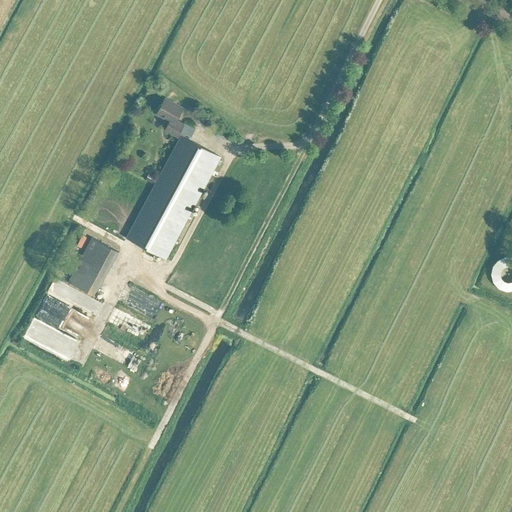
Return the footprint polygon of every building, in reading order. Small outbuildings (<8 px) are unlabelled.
[(181,135),(178,134),(183,123),(176,119),(183,107),(165,97),(156,113),(169,121),(164,130),(179,138),(126,237),(166,258),(220,156),(181,135)] [(212,119),(207,116),(203,122),(209,125),(212,119)] [(146,179),(155,182),(157,176),(148,172),(146,179)] [(68,281),(94,295),(118,251),(92,237),(68,281)] [(55,278),(50,290),(68,298),(74,286),(55,278)] [(38,311),(54,320),(63,306),(47,296),(38,311)] [(125,329),(147,339),(153,326),(131,316),(125,329)] [(93,349),(147,373),(153,360),(99,336),(93,349)]
